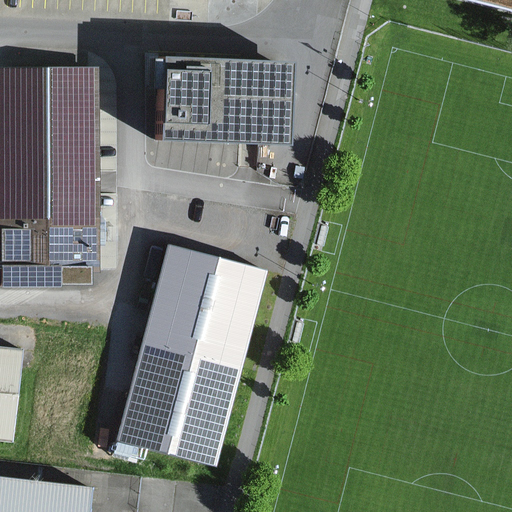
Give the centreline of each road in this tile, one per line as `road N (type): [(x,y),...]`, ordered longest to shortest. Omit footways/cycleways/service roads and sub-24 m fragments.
road 1 (unknown): [(135,36),(143,161),(246,190)]
road 2 (unknown): [(135,36),(279,32)]
road 3 (unknown): [(0,30),(135,36)]
road 4 (unknown): [(279,32),(299,116),(284,153)]
